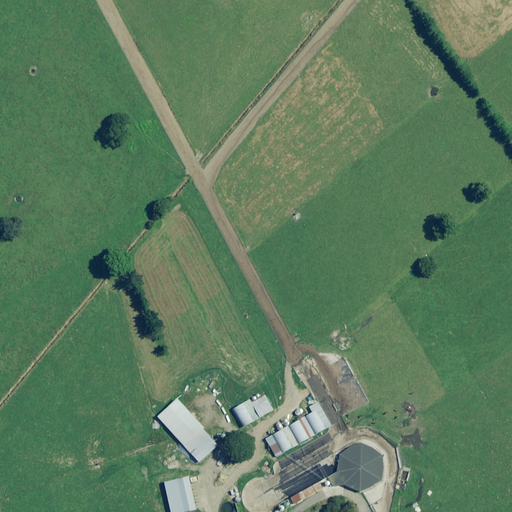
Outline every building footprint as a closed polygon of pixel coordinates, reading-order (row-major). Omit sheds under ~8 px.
[(273,411),(265,396),(252,402),(251,399),(233,409),(242,427),(273,411)] [(204,428),(179,398),(158,416),(198,463),(217,446),(203,429),(204,428)] [(331,425),(318,402),(310,407),(313,412),(265,440),(276,458),(331,425)] [(338,455),(337,473),(328,479),(332,487),(344,486),(360,493),(382,480),(382,455),(361,443),(338,455)] [(185,511),(196,510),(189,477),(165,482),(171,511),(185,511)] [(323,489),(319,482),(288,500),(291,506),(323,489)]
